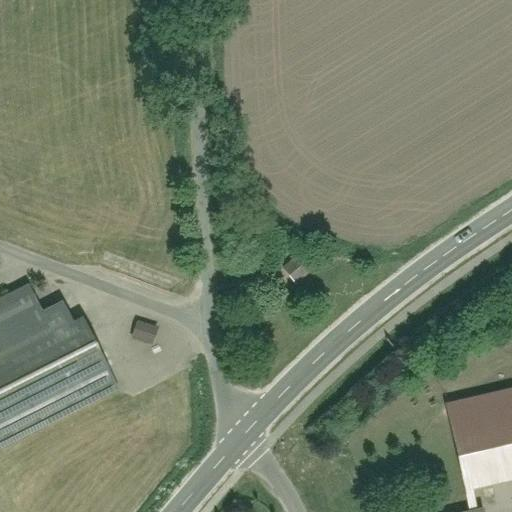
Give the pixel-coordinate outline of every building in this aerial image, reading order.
[(290,248),(275,261),(289,278),(304,265),(290,248)] [(75,306),(0,339),(0,437),(112,387),(75,306)] [(147,344),(153,327),(132,319),(126,336),(147,344)] [(511,478),(511,385),(448,401),(469,489),(511,478)] [(479,511),(476,498),(414,511),(479,511)]
